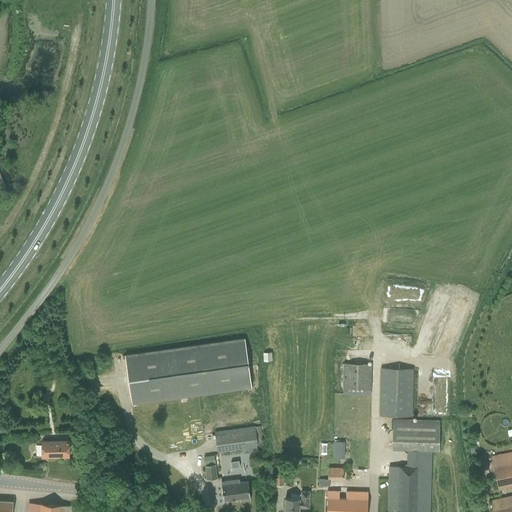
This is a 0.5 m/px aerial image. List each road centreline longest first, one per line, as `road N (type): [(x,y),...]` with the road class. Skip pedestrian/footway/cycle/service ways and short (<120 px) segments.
road 1 (unclassified): [(151,0),(136,97),(102,196),(0,350)]
road 2 (primary): [(0,290),(70,174),(99,89),(113,0)]
road 3 (tertiary): [(152,511),(82,491),(0,480)]
